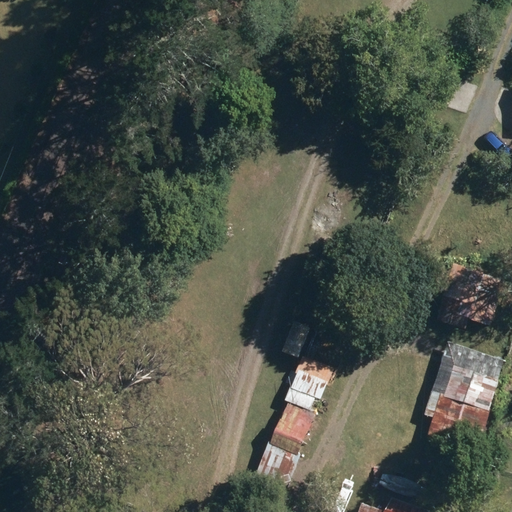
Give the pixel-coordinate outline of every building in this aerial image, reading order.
[(438,103),(467,113),(476,85),(448,75),(438,103)] [(456,260),(439,308),(468,319),(485,270),(456,260)] [(346,344),(315,333),(304,362),(335,373),(346,344)] [(487,343),(477,364),(496,372),(506,351),(487,343)] [(320,399),(327,383),(299,369),(284,400),(289,402),(256,474),(285,488),(300,455),(297,454),(315,415),(309,412),(316,397),(320,399)] [(441,394),(427,438),(476,453),(489,410),(441,394)] [(358,511),(431,511),(367,489),(358,511)]
